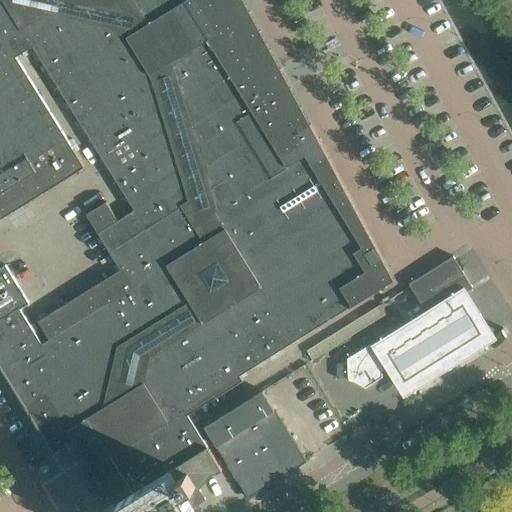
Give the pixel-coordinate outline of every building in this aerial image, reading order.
[(0,0),(0,217),(1,219),(85,167),(16,56),(33,45),(22,25),(6,0),(0,0)] [(6,0),(22,25),(47,10),(59,28),(77,17),(89,35),(108,23),(119,41),(130,35),(141,54),(153,72),(148,75),(160,94),(155,97),(166,115),(161,118),(173,136),(168,139),(179,158),(175,161),(186,179),(180,183),(191,200),(184,204),(196,223),(208,242),(171,264),(194,301),(142,333),(106,356),(93,409),(102,423),(98,437),(80,448),(86,458),(114,502),(115,501),(103,482),(101,479),(100,475),(100,472),(100,468),(100,465),(102,462),(104,459),(106,456),(109,454),(129,442),(147,431),(164,420),(153,401),(148,353),(166,342),(203,319),(221,308),(239,296),(258,285),(212,211),(217,208),(204,168),(203,169),(203,168),(203,167),(189,125),(194,122),(183,103),(187,100),(176,82),(181,79),(173,67),(163,51),(201,27),(206,25),(212,23),(218,22),(222,23),(227,24),(232,25),(236,27),(238,29),(241,32),(244,35),(246,38),(257,57),(269,75),(292,112),(303,129),(310,125),(310,124),(311,124),(243,0),(189,0),(148,26),(136,8),(131,0),(6,0)] [(148,0),(136,8),(148,26),(189,0),(148,0)] [(47,10),(22,25),(33,45),(44,62),(89,35),(77,17),(59,28),(47,10)] [(201,27),(163,51),(173,67),(181,79),(176,82),(187,100),(183,103),(194,122),(269,75),(257,57),(246,38),(244,35),(241,32),(238,29),(236,27),(232,25),(227,24),(222,23),(218,22),(212,23),(206,25),(201,27)] [(44,62),(55,81),(119,41),(108,23),(89,35),(44,62)] [(55,81),(67,100),(141,54),(130,35),(119,41),(55,81)] [(67,100),(78,119),(148,75),(153,72),(141,54),(67,100)] [(78,119),(90,137),(155,97),(160,94),(148,75),(78,119)] [(194,122),(189,125),(203,167),(292,112),(269,75),(194,122)] [(101,155),(161,118),(166,115),(155,97),(90,137),(101,155)] [(292,112),(203,167),(203,168),(203,169),(204,168),(217,208),(212,211),(258,285),(293,342),(349,307),(384,286),(392,281),(394,279),(394,278),(385,262),(384,261),(321,143),(311,124),(310,124),(310,125),(303,129),(292,112)] [(112,174),(168,139),(173,136),(161,118),(101,155),(112,174)] [(124,192),(175,161),(179,158),(168,139),(112,174),(124,192)] [(135,210),(180,183),(186,179),(175,161),(124,192),(135,210)] [(87,214),(109,250),(184,204),(191,200),(180,183),(135,210),(118,220),(106,202),(87,214)] [(109,250),(121,270),(196,223),(184,204),(109,250)] [(196,223),(121,270),(133,288),(171,264),(208,242),(196,223)] [(453,255),(408,283),(429,314),(473,287),(453,255)] [(121,270),(93,287),(110,313),(124,304),(142,333),(194,301),(171,264),(133,288),(121,270)] [(29,303),(6,265),(0,267),(0,366),(2,369),(42,344),(20,308),(29,303)] [(258,285),(239,296),(263,334),(245,346),(256,365),(293,342),(258,285)] [(93,287),(72,300),(106,356),(142,333),(124,304),(110,313),(93,287)] [(465,289),(372,347),(405,400),(498,341),(465,289)] [(221,308),(245,346),(263,334),(239,296),(221,308)] [(93,409),(106,356),(72,300),(38,321),(49,339),(83,392),(93,409)] [(379,304),(306,350),(311,359),(385,314),(379,304)] [(221,308),(203,319),(241,381),(243,380),(240,375),(256,365),(245,346),(221,308)] [(205,404),(241,381),(203,319),(166,342),(205,404)] [(2,369),(2,370),(5,374),(7,372),(16,385),(14,386),(13,385),(12,386),(35,422),(83,392),(49,339),(42,344),(2,369)] [(153,401),(164,420),(183,408),(188,415),(205,404),(166,342),(148,353),(153,401)] [(348,363),(337,363),(337,378),(344,378),(350,378),(366,386),(382,376),(381,359),(381,348),(373,343),(372,343),(356,353),(352,356),(348,358),(348,362),(348,363)] [(262,390),(204,426),(217,446),(216,446),(228,464),(227,465),(236,479),(237,478),(239,482),(248,497),(264,487),(263,485),(271,479),(273,482),(274,481),(307,461),(306,460),(275,409),(274,410),(262,390)] [(35,422),(45,439),(54,453),(74,440),(80,448),(98,437),(102,423),(93,409),(83,392),(35,422)] [(164,420),(147,431),(170,469),(207,446),(188,415),(183,408),(164,420)] [(152,480),(159,476),(170,469),(147,431),(129,442),(152,480)] [(115,501),(114,502),(113,503),(114,504),(152,480),(129,442),(109,454),(106,456),(104,459),(102,462),(100,465),(100,468),(100,472),(100,475),(101,479),(103,482),(115,501)] [(170,469),(191,502),(192,503),(200,489),(207,480),(215,472),(216,473),(222,469),(207,446),(170,469)] [(197,511),(192,503),(191,502),(170,469),(159,476),(152,480),(114,504),(116,508),(114,511),(197,511)]
